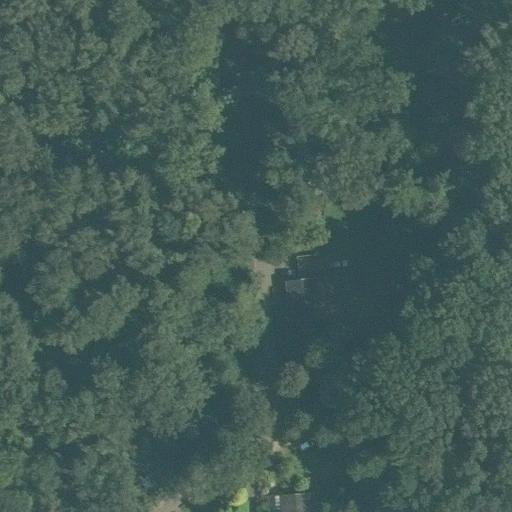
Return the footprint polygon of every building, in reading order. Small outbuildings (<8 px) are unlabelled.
[(462,158),(479,146),(468,130),(451,142),(462,158)] [(323,284),(313,285),(313,282),(288,284),(290,305),(287,305),(289,322),(337,315),(335,293),(324,294),(323,284)] [(393,364),(405,353),(378,324),(366,335),(393,364)] [(315,436),(321,449),(350,435),(344,422),(315,436)] [(350,435),(321,449),(327,462),(357,448),(350,435)] [(314,496),(282,498),(283,511),(320,511),(321,510),(315,510),(314,496)]
